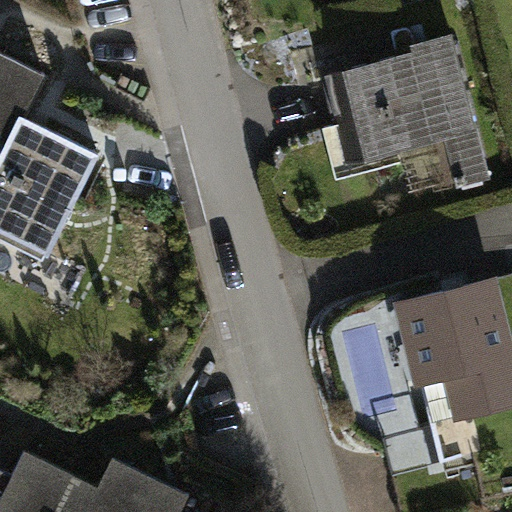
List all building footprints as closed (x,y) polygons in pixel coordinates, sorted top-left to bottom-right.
[(415,52),(326,74),(344,148),(394,136),(397,147),(447,135),(458,183),(488,176),(453,34),(413,44),(415,52)] [(0,51),(0,159),(22,115),(24,116),(45,73),(0,51)] [(24,116),(22,115),(0,159),(0,230),(48,254),(98,153),(24,116)] [(511,400),(511,368),(491,281),(404,302),(443,460),(475,452),(465,412),(511,400)] [(98,485),(24,448),(12,473),(13,474),(0,500),(0,511),(85,511),(99,486),(98,485)] [(179,511),(189,493),(113,455),(98,485),(99,486),(85,511),(179,511)] [(0,467),(0,500),(13,474),(12,473),(0,467)]
